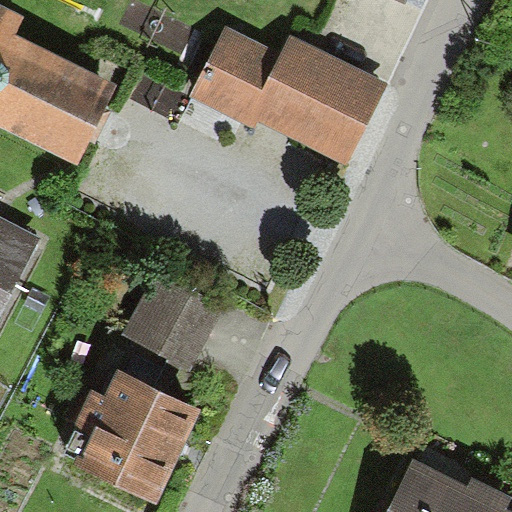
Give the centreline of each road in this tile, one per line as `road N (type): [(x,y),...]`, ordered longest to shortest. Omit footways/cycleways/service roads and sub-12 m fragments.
road 1 (residential): [(199,511),(258,383),(359,216)]
road 2 (residential): [(359,216),(450,0)]
road 3 (residential): [(359,216),(463,272),(511,311)]
